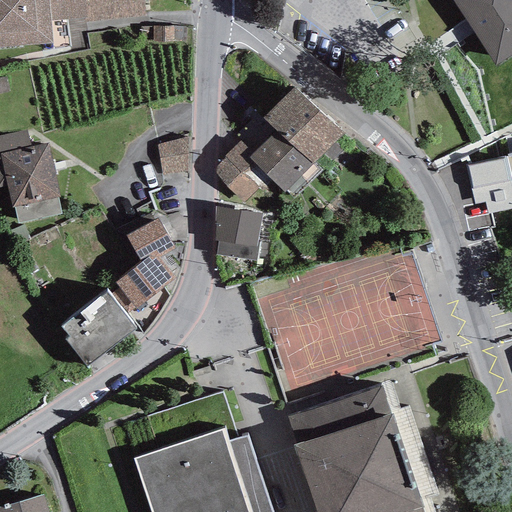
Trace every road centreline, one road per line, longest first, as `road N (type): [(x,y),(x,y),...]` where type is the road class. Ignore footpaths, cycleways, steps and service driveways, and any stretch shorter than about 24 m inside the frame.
road 1 (residential): [(214,12),(348,108),(409,165),(433,207),(511,440)]
road 2 (tertiary): [(214,12),(200,265),(190,299),(139,359),(0,450)]
